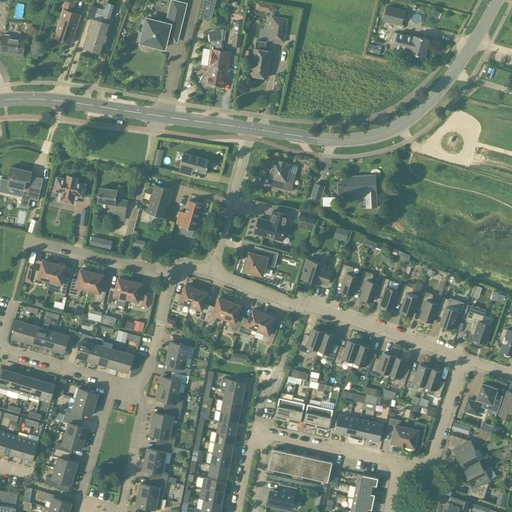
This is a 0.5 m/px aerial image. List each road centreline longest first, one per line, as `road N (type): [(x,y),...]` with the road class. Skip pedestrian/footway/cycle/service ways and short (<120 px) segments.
road 1 (secondary): [(250,129),(341,140),(395,128),(452,74),(497,0)]
road 2 (residential): [(212,270),(463,362)]
road 3 (secondary): [(0,100),(61,101),(250,129)]
road 4 (residential): [(114,380),(5,347),(14,301)]
road 5 (residential): [(212,270),(250,129)]
road 6 (residential): [(398,464),(259,432)]
road 7 (residential): [(29,239),(167,271)]
road 8 (residential): [(121,511),(141,405),(137,387)]
road 9 (residential): [(78,501),(114,380)]
